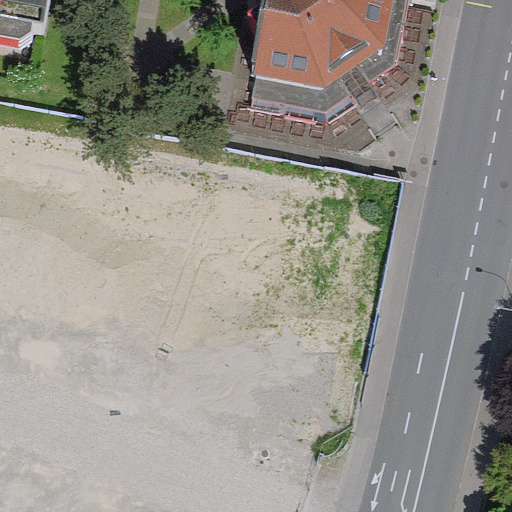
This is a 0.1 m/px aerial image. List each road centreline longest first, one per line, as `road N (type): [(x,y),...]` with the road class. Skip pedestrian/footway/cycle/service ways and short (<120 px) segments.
road 1 (secondary): [(476,216),(399,511)]
road 2 (secondary): [(511,19),(476,216)]
